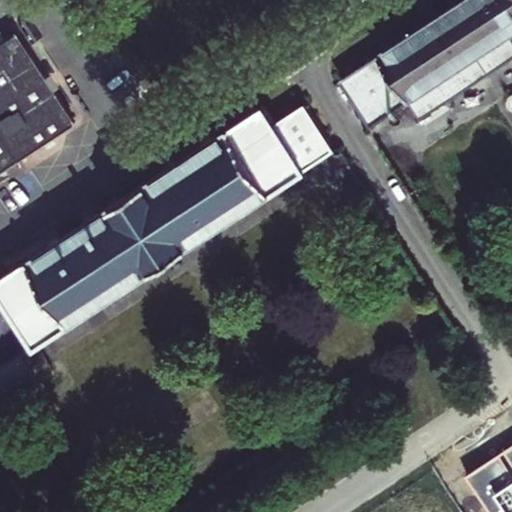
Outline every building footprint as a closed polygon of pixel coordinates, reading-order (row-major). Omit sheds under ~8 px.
[(511,0),(454,0),(336,77),(366,124),(403,99),(415,116),(511,54),(511,0)] [(0,165),(72,119),(14,30),(4,36),(0,38),(0,165)] [(0,273),(0,296),(30,343),(328,148),(297,101),(270,120),(259,104),(0,273)] [(0,387),(11,381),(21,374),(10,356),(0,362),(0,387)] [(511,447),(494,460),(511,486),(511,447)]
